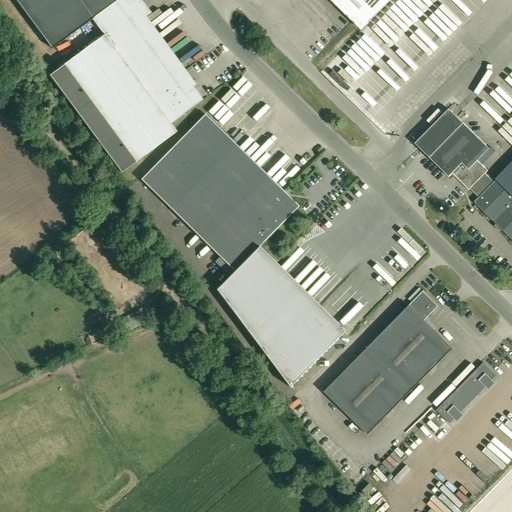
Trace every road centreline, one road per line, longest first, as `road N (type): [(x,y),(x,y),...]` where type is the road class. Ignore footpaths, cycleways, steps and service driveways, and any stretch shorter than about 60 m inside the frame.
road 1 (unclassified): [(511,318),(200,0)]
road 2 (track): [(0,72),(183,310)]
road 3 (track): [(183,310),(340,511)]
